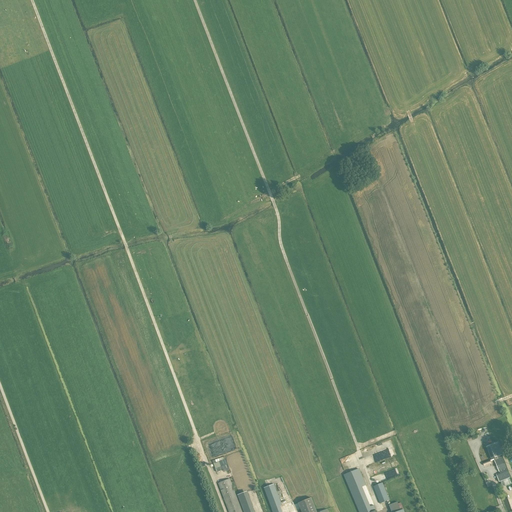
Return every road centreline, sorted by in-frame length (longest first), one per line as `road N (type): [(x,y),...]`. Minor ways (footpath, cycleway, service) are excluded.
road 1 (track): [(32,0),(226,511)]
road 2 (track): [(268,192),(281,250),(381,511)]
road 3 (track): [(194,0),(268,192),(213,221)]
